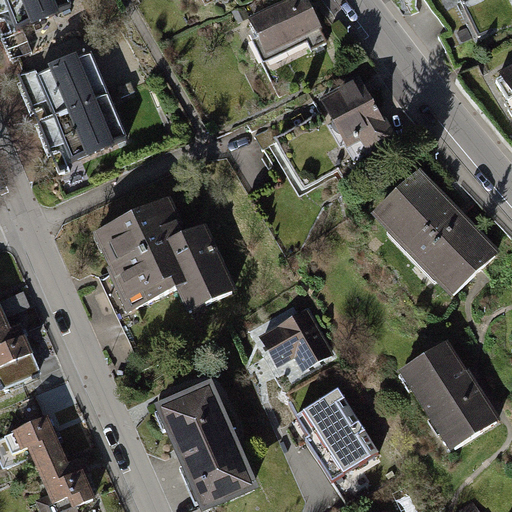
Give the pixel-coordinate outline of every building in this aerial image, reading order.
[(67,0),(1,0),(17,36),(73,13),(67,0)] [(302,0),(297,0),(242,24),(262,71),(322,46),(302,0)] [(87,54),(32,77),(70,167),(125,144),(87,54)] [(511,72),(497,82),(511,105),(511,72)] [(357,79),(316,101),(350,162),(391,139),(357,79)] [(268,142),(299,197),(350,168),(319,114),(268,142)] [(418,171),(368,217),(446,303),(497,257),(418,171)] [(171,204),(94,238),(128,317),(177,295),(188,320),(237,298),(206,228),(185,237),(171,204)] [(0,307),(0,386),(2,390),(39,375),(21,330),(11,334),(0,307)] [(308,308),(255,334),(274,372),(296,359),(303,375),(334,358),(308,308)] [(442,347),(391,380),(447,457),(496,424),(442,347)] [(213,380),(153,405),(198,511),(204,511),(259,489),(213,380)] [(351,400),(298,426),(324,479),(365,460),(358,446),(370,440),(351,400)] [(51,422),(8,439),(15,456),(30,450),(48,494),(35,499),(40,511),(78,511),(77,508),(97,500),(81,460),(69,465),(51,422)]
